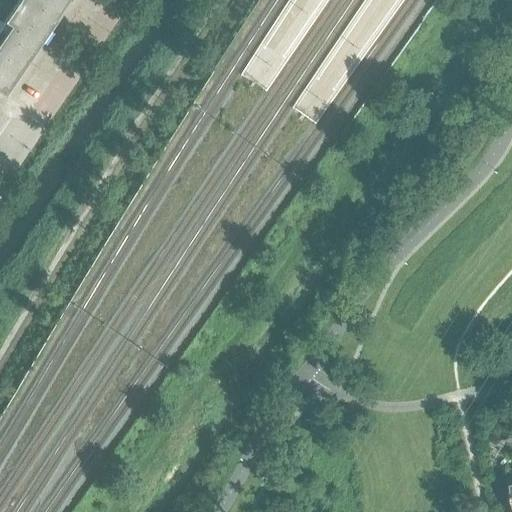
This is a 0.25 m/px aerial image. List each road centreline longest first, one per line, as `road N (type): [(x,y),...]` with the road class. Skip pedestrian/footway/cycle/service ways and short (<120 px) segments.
road 1 (track): [(215,0),(0,356)]
road 2 (residential): [(24,139),(118,0)]
